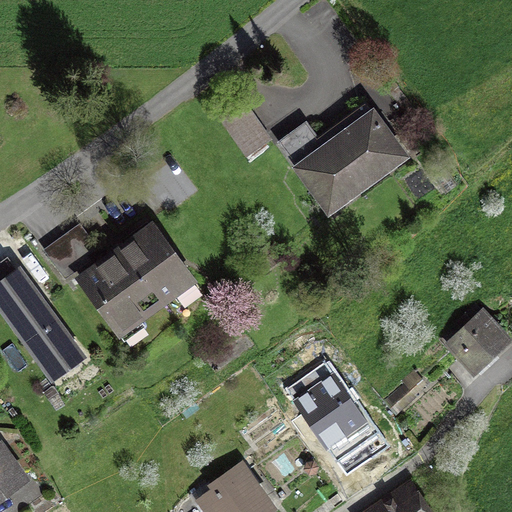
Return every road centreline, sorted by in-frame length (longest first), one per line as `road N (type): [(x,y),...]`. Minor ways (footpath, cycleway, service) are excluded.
road 1 (unclassified): [(0,217),(292,0)]
road 2 (residential): [(347,511),(417,463),(511,360)]
